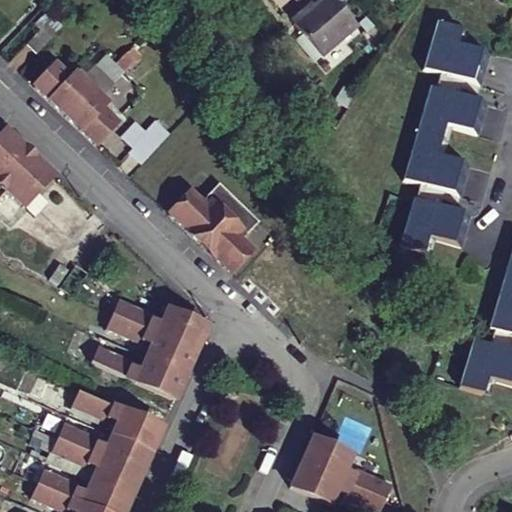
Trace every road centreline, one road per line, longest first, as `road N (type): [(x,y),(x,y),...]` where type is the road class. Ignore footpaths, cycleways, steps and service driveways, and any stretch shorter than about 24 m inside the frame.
road 1 (residential): [(224,313),(0,101)]
road 2 (residential): [(257,511),(307,383),(224,313)]
road 3 (residential): [(224,313),(137,511)]
